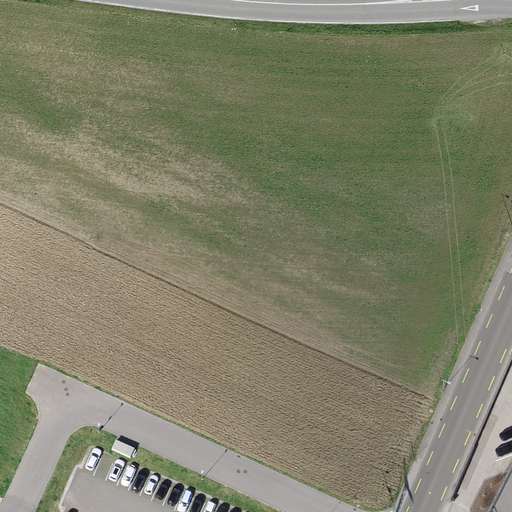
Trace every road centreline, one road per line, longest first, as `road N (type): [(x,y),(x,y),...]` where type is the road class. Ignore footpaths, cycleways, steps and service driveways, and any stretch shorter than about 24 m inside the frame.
road 1 (residential): [(30,381),(326,511)]
road 2 (primary): [(421,511),(511,299)]
road 3 (primary): [(398,0),(237,0)]
